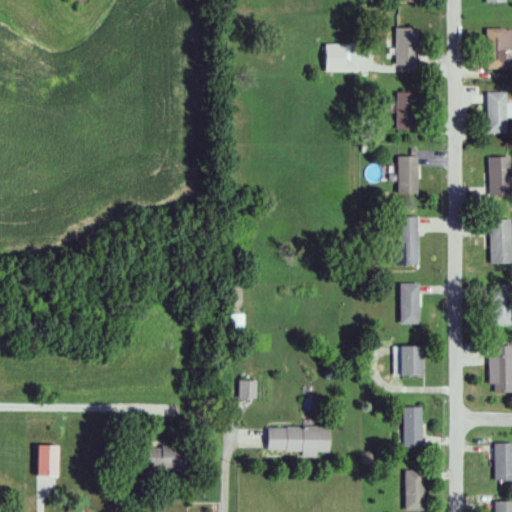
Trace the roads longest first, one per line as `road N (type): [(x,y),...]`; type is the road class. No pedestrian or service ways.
road 1 (residential): [(450,511),(453,0)]
road 2 (residential): [(225,511),(225,200)]
road 3 (residential): [(0,405),(225,412)]
